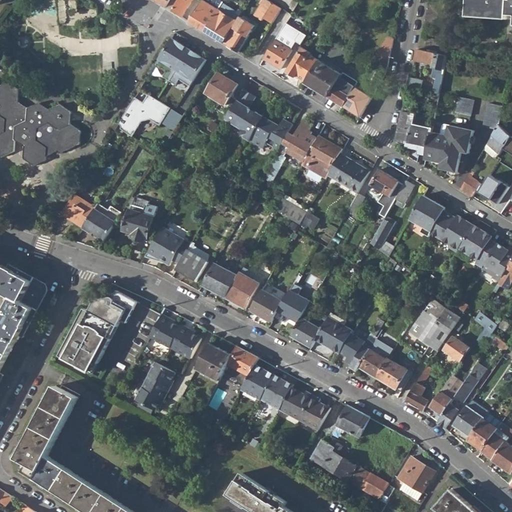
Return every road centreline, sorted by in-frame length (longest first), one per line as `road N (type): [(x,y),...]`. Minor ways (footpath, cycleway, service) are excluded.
road 1 (residential): [(90,260),(165,289),(411,421),(511,505)]
road 2 (residential): [(140,0),(352,130),(376,133)]
road 3 (residential): [(90,260),(0,435)]
road 4 (residential): [(511,227),(397,157),(376,133)]
road 5 (residential): [(376,133),(399,76),(415,0)]
